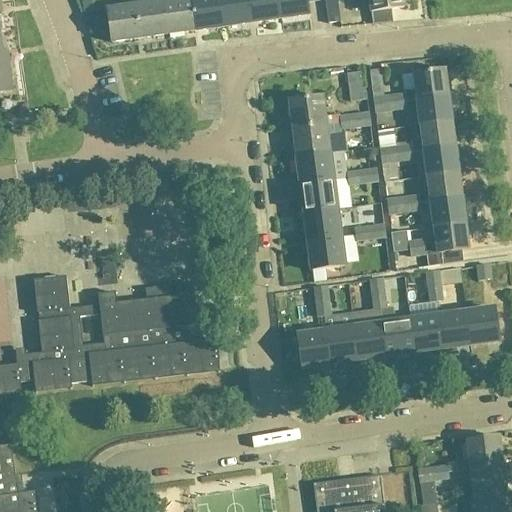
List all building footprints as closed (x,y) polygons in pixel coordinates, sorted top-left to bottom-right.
[(121,0),(123,10),(108,12),(112,45),(141,41),(137,8),(136,8),(134,0),(121,0)] [(134,0),(136,8),(137,8),(141,41),(169,37),(164,4),(147,7),(146,0),(134,0)] [(179,0),(180,2),(164,4),(169,37),(197,34),(192,0),(179,0)] [(221,0),(194,0),(192,0),(197,34),(225,30),(221,0)] [(249,0),(221,0),(225,30),(253,26),(249,0)] [(249,0),(253,26),(281,22),(278,0),(249,0)] [(307,0),(278,0),(281,22),(310,18),(307,0)] [(335,0),(322,0),(327,25),(339,24),(335,0)] [(354,0),(355,1),(360,0),(369,0),(372,15),(404,10),(403,0),(354,0)] [(2,64),(0,64),(0,94),(11,93),(6,63),(2,63),(2,64)] [(368,73),(371,100),(383,98),(379,71),(368,73)] [(416,101),(446,97),(443,71),(412,75),(415,92),(404,93),(405,104),(416,103),(416,101)] [(362,101),(366,101),(365,94),(361,94),(358,74),(345,76),(349,104),(362,102),(362,101)] [(401,97),(386,99),(388,111),(402,109),(401,97)] [(416,103),(419,127),(450,123),(446,97),(416,101),(416,103)] [(288,103),(292,132),(325,127),(339,125),(338,119),(338,116),(323,118),(321,99),(288,103)] [(373,113),(388,111),(386,99),(371,101),(373,113)] [(368,115),(353,117),(355,130),(369,128),(368,115)] [(340,132),(355,130),(353,117),(338,119),(339,125),(340,132)] [(408,154),(423,152),(453,148),(450,123),(419,127),(422,144),(407,145),(408,148),(408,154)] [(292,132),(296,160),(329,156),(325,127),(292,132)] [(424,159),(426,178),(457,174),(453,148),(423,152),(408,154),(408,148),(393,150),(395,162),(424,159)] [(380,164),(395,162),(393,150),(378,152),(380,164)] [(300,188),(332,183),(347,182),(346,175),(345,172),(331,174),(329,156),(296,160),(300,188)] [(362,186),(377,184),(375,172),(361,173),(362,186)] [(348,188),(362,186),(361,173),(346,175),(347,182),(348,188)] [(415,205),(430,203),(460,199),(457,174),(426,178),(429,196),(415,198),(415,205)] [(303,216),(336,211),(332,183),(300,188),(303,216)] [(414,199),(400,201),(401,213),(416,211),(414,199)] [(430,203),(433,229),(464,225),(460,199),(430,203)] [(387,215),(401,213),(400,201),(385,203),(387,215)] [(303,216),(307,244),(340,239),(336,211),(303,216)] [(11,225),(0,227),(0,241),(14,240),(11,225)] [(460,252),(467,251),(464,225),(433,229),(435,246),(424,247),(423,241),(406,244),(408,253),(409,260),(425,258),(427,269),(462,264),(460,252)] [(370,242),(384,240),(383,228),(368,230),(370,242)] [(355,244),(370,242),(368,230),(353,231),(355,244)] [(392,255),(408,253),(406,244),(405,234),(390,236),(392,255)] [(340,239),(307,244),(311,273),(344,268),(340,239)] [(360,246),(346,247),(348,262),(361,261),(360,246)] [(491,281),(489,266),(474,268),(476,284),(491,281)] [(437,273),(425,275),(427,290),(439,288),(437,273)] [(33,282),(42,354),(16,357),(17,367),(0,368),(0,511),(33,511),(31,495),(15,497),(9,447),(0,448),(0,400),(20,398),(19,386),(34,384),(35,396),(71,392),(70,387),(91,384),(91,389),(218,375),(214,342),(199,344),(191,284),(144,290),(145,300),(116,304),(114,294),(97,296),(98,306),(68,309),(64,278),(33,282)] [(369,283),(371,298),(383,296),(381,281),(369,283)] [(439,288),(427,290),(429,304),(435,303),(441,303),(439,289),(439,288)] [(313,291),(315,305),(327,304),(325,289),(313,291)] [(385,310),(383,296),(371,298),(373,312),(385,310)] [(329,318),(327,304),(315,305),(317,320),(329,318)] [(493,310),(465,314),(469,347),(498,343),(493,310)] [(465,314),(437,318),(441,351),(469,347),(465,314)] [(437,318),(409,322),(413,355),(441,351),(437,318)] [(409,322),(381,326),(385,359),(413,355),(409,322)] [(381,326),(353,330),(357,363),(385,359),(381,326)] [(353,330),(325,334),(329,367),(357,363),(353,330)] [(329,367),(325,334),(296,338),(301,371),(329,367)] [(469,472),(502,468),(498,439),(465,444),(469,472)] [(502,468),(469,472),(473,500),(505,496),(502,468)] [(446,469),(431,471),(433,483),(447,481),(446,469)] [(433,483),(431,471),(416,473),(418,485),(433,483)] [(313,487),(315,511),(383,511),(379,479),(313,487)] [(507,511),(505,496),(473,500),(474,511),(507,511)]
